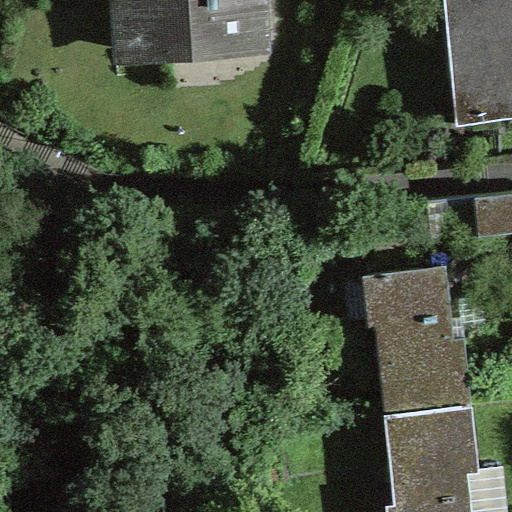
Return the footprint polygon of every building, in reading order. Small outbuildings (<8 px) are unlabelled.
[(260,40),(257,0),(125,0),(129,48),(260,40)] [(511,0),(450,0),(462,116),(511,110),(511,0)] [(511,190),(480,193),(483,227),(511,224),(511,190)] [(452,336),(445,264),(366,271),(371,317),(381,316),(390,409),(467,401),(463,358),(467,358),(464,335),(452,336)] [(467,401),(390,409),(398,499),(392,500),(392,511),(470,511),(464,446),(471,446),(467,401)]
